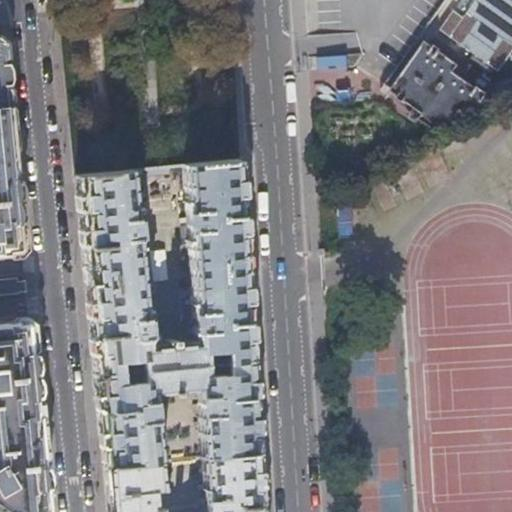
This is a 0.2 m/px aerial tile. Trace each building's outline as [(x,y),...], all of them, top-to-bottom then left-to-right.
[(0,254),(21,253),(0,38),(0,37),(0,254)] [(418,119),(439,133),(496,104),(485,96),(487,91),(435,55),(438,51),(433,47),(427,55),(419,50),(391,90),(423,112),(418,119)] [(223,364),(250,361),(242,229),(238,162),(181,167),(192,343),(147,346),(130,172),(74,177),(85,292),(93,376),(119,373),(139,371),(203,366),(223,364)] [(0,295),(25,293),(23,278),(0,280),(0,295)] [(0,511),(45,511),(27,320),(0,322),(0,511)] [(203,366),(139,371),(140,382),(120,383),(119,373),(93,376),(102,468),(106,511),(259,511),(259,497),(251,363),(250,361),(223,364),(224,375),(204,376),(203,366)]
